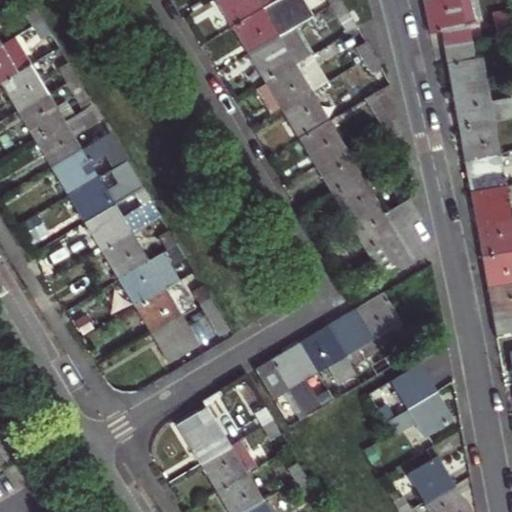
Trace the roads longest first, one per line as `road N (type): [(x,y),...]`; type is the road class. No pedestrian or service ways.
road 1 (residential): [(152,0),(314,270),(319,292),(303,317),(82,451)]
road 2 (residential): [(393,0),(445,214),(502,511)]
road 3 (residential): [(0,311),(82,451)]
